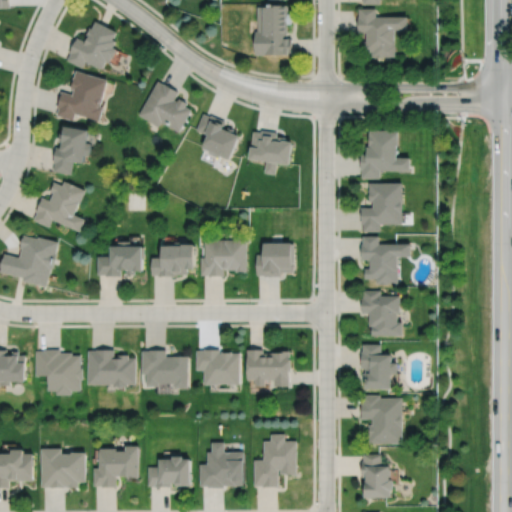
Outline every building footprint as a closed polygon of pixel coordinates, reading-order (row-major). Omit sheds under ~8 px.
[(0,0),(0,8),(4,8),(11,8),(11,0),(0,0)] [(257,7),(257,31),(255,31),(255,55),(292,55),(292,38),(287,38),(287,24),(292,24),(292,14),(287,14),(287,6),(268,6),(268,7),(257,7)] [(360,9),(360,17),(358,17),(358,33),(367,33),(367,41),(364,41),(364,52),(372,52),(372,57),(377,57),(384,57),(396,57),(396,45),(395,45),(395,30),(409,30),(408,17),(377,17),(377,9),(360,9)] [(95,22),(91,28),(89,28),(86,34),(88,35),(85,41),(78,38),(71,53),(72,53),(68,60),(84,68),(87,62),(101,68),(104,62),(108,63),(111,58),(112,58),(116,51),(114,50),(115,49),(112,48),(115,42),(112,40),(116,32),(95,22)] [(78,71),(76,78),(75,78),(72,89),(76,90),(74,95),(63,92),(58,108),(60,109),(58,116),(74,121),(77,114),(101,121),(105,108),(103,108),(105,99),(102,98),(107,80),(78,71)] [(158,81),(138,115),(158,127),(161,122),(179,132),(191,111),(185,107),(187,103),(179,99),(177,102),(174,100),(178,92),(165,84),(164,85),(158,81)] [(203,114),(196,130),(208,136),(202,149),(208,152),(208,153),(219,158),(219,157),(229,161),(239,137),(233,134),(234,130),(228,127),(226,132),(222,130),(225,122),(211,116),(210,117),(203,114)] [(67,128),(65,135),(62,135),(60,143),(65,144),(64,149),(57,148),(55,164),(56,164),(55,172),(73,175),(75,163),(86,165),(88,157),(92,158),(94,145),(90,145),(92,133),(67,128)] [(253,132),(249,160),(266,163),(264,173),(275,175),(277,164),(289,166),(293,143),(286,142),(286,139),(279,138),(278,142),(276,142),(278,134),(261,131),(261,133),(253,132)] [(371,131),(371,136),(370,136),(370,146),(370,148),(368,148),(368,155),(362,155),(362,167),(363,167),(363,175),(382,176),(382,167),(411,168),(411,154),(398,154),(398,147),(399,147),(399,132),(371,131)] [(55,179),(51,188),(55,190),(52,198),(43,195),(37,209),(39,209),(35,217),(51,224),(54,216),(83,228),(88,216),(76,211),(81,200),(83,200),(88,187),(78,182),(70,179),(70,180),(66,178),(64,183),(55,179)] [(370,180),(370,188),(370,199),(374,199),(374,205),(362,205),(362,222),(364,222),(364,229),(382,229),(381,221),(404,221),(404,180),(370,180)] [(25,232),(22,245),(23,246),(21,255),(5,251),(1,270),(25,275),(24,278),(49,284),(53,265),(55,266),(59,250),(58,250),(61,239),(40,234),(40,236),(25,232)] [(364,234),(364,242),(362,242),(362,257),(371,257),(371,267),(366,267),(366,277),(377,276),(377,281),(381,281),(381,282),(389,282),(389,281),(399,281),(399,254),(412,254),(412,241),(380,242),(380,234),(364,234)] [(202,255),(202,273),(209,273),(209,275),(224,275),(224,266),(227,266),(227,268),(235,267),(235,270),(247,270),(246,236),(235,236),(235,237),(207,238),(207,255),(202,255)] [(99,254),(99,272),(107,272),(107,274),(123,274),(123,267),(129,267),(129,272),(137,272),(138,268),(147,268),(147,242),(133,242),(133,238),(121,238),(121,242),(114,242),(114,254),(99,254)] [(185,241),(183,239),(178,239),(176,242),(164,242),(164,255),(154,255),(154,273),(160,273),(160,274),(177,274),(177,272),(190,272),(190,266),(199,266),(199,240),(186,240),(186,241),(185,241)] [(256,253),(256,273),(264,273),(264,275),(281,274),(281,270),(295,270),(294,242),(293,242),(293,240),(283,240),(283,239),(264,239),(264,253),(256,253)] [(364,289),(364,296),(362,296),(362,312),(370,312),(370,324),(372,324),(372,333),(404,333),(404,320),(399,320),(399,311),(401,311),(401,294),(382,294),(382,289),(364,289)] [(364,342),(364,350),(362,350),(362,366),(367,366),(367,371),(365,371),(365,379),(367,379),(367,386),(393,386),(393,372),(399,372),(399,361),(393,361),(393,352),(382,352),(382,342),(364,342)] [(198,348),(198,368),(206,368),(206,382),(219,382),(219,381),(228,381),(228,383),(240,383),(240,351),(233,351),(233,350),(222,350),(222,352),(220,352),(220,347),(206,347),(206,348),(198,348)] [(0,379),(2,379),(2,383),(13,383),(13,378),(29,378),(29,360),(28,360),(28,353),(21,353),(21,349),(14,349),(14,353),(9,353),(9,348),(0,348),(0,379)] [(37,349),(37,374),(51,374),(51,388),(59,388),(59,393),(74,392),(74,388),(84,388),(84,377),(85,377),(85,366),(83,366),(83,353),(74,353),(74,351),(62,351),(62,348),(45,348),(45,349),(37,349)] [(90,349),(90,382),(116,382),(116,384),(121,384),(121,386),(127,386),(127,384),(131,384),(131,382),(140,382),(139,356),(132,356),(132,353),(121,353),(121,356),(117,356),(117,348),(98,348),(98,349),(90,349)] [(144,349),(144,372),(149,371),(149,384),(162,384),(161,381),(178,381),(178,385),(192,385),(192,354),(168,354),(168,348),(152,348),(152,349),(144,349)] [(247,348),(248,378),(256,378),(256,384),(266,384),(266,378),(275,378),(275,384),(290,384),(290,368),(291,368),(291,357),(290,357),(290,349),(280,349),(280,351),(272,351),(264,352),(264,348),(247,348)] [(364,394),(364,401),(362,401),(362,417),(373,417),(373,424),(370,424),(370,435),(371,435),(371,442),(404,442),(404,396),(381,396),(381,394),(364,394)] [(254,458),(254,485),(262,485),(263,486),(278,486),(278,468),(281,468),(281,473),(286,473),(286,474),(297,474),(297,440),(285,440),(285,433),(271,433),(271,440),(263,440),(264,458),(254,458)] [(202,463),(202,484),(210,484),(210,486),(224,486),(224,484),(237,484),(244,484),(244,450),(224,450),(224,441),(212,441),(212,450),(209,450),(209,463),(202,463)] [(95,467),(95,484),(103,484),(103,486),(118,486),(118,474),(128,474),(128,476),(141,476),(141,444),(127,444),(127,449),(118,449),(118,447),(101,447),(101,467),(95,467)] [(42,447),(42,485),(51,485),(51,486),(67,486),(67,485),(68,485),(68,486),(80,486),(80,480),(88,480),(88,451),(73,451),(73,452),(63,452),(63,447),(42,447)] [(0,486),(10,486),(10,479),(35,479),(35,465),(36,465),(36,452),(26,452),(25,448),(13,448),(13,452),(0,452),(0,486)] [(364,453),(364,460),(363,460),(363,476),(367,476),(367,480),(364,480),(364,496),(376,497),(376,496),(391,496),(391,488),(394,488),(394,478),(391,478),(391,464),(382,464),(382,453),(364,453)] [(149,465),(149,485),(157,485),(157,486),(173,486),(173,481),(176,481),(176,484),(194,484),(194,457),(187,457),(187,454),(176,454),(176,457),(162,457),(162,465),(149,465)]
